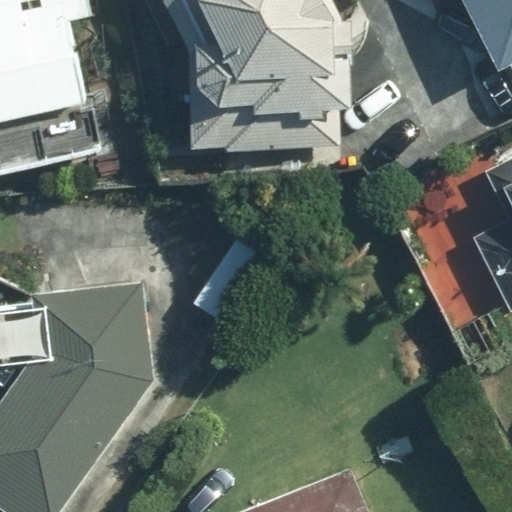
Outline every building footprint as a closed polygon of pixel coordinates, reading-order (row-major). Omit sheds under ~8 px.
[(0,0),(0,162),(103,140),(75,15),(97,11),(94,0),(0,0)] [(159,0),(190,55),(187,170),(339,175),(344,11),(338,0),(159,0)] [(511,0),(461,0),(497,72),(511,64),(511,0)] [(511,306),(511,152),(508,154),(511,162),(511,174),(493,184),(508,214),(462,238),(500,313),(511,306)] [(0,505),(9,511),(57,511),(152,374),(145,282),(32,288),(31,306),(0,303),(0,378),(16,380),(0,403),(0,505)] [(369,511),(353,470),(246,511),(369,511)]
